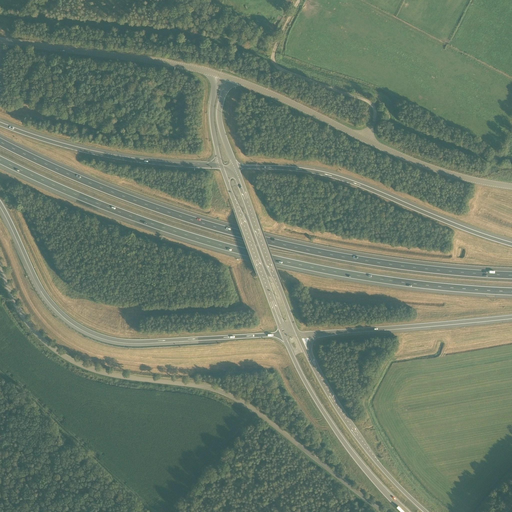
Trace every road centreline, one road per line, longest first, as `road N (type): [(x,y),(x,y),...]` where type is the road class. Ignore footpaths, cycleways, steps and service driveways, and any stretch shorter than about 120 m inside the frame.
road 1 (motorway): [(511,275),(360,260),(226,230),(102,188),(0,141)]
road 2 (motorway): [(0,160),(97,204),(225,247),(391,281),(511,291)]
road 3 (tertiary): [(380,511),(232,396),(70,360),(31,329),(0,269)]
road 4 (motorway): [(0,202),(45,296),(84,330),(133,342),(282,334)]
road 5 (tertiary): [(511,186),(437,171),(223,76)]
road 6 (motorway): [(511,245),(313,172),(235,167)]
road 7 (motorway): [(221,167),(86,151),(0,123)]
road 8 (tertiary): [(223,76),(0,41)]
road 9 (primary): [(425,511),(340,413),(297,334)]
road 10 (primary): [(282,334),(327,418),(404,511)]
road 11 (motorway): [(297,334),(511,316)]
road 12 (primary): [(297,334),(235,167)]
road 13 (primary): [(221,167),(282,334)]
